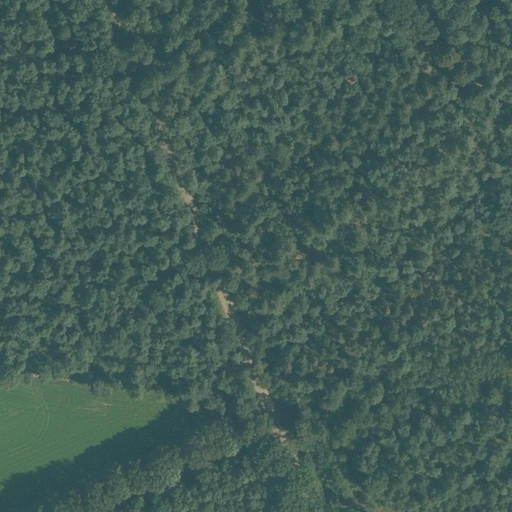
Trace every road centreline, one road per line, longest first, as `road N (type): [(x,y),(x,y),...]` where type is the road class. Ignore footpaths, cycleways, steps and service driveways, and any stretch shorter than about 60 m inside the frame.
road 1 (track): [(113,0),(279,414)]
road 2 (track): [(95,511),(283,425)]
